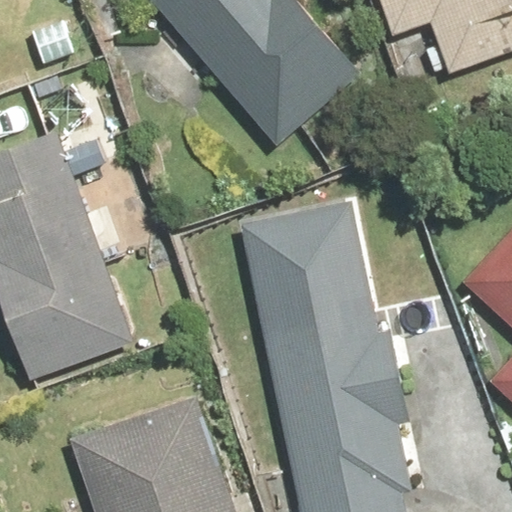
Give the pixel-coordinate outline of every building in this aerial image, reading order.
[(283,0),(141,0),(273,152),(354,82),(283,0)] [(511,0),(381,0),(398,51),(433,41),(447,87),(511,67),(511,0)] [(67,20),(27,35),(42,76),(82,61),(67,20)] [(74,154),(0,175),(0,292),(28,388),(133,358),(74,154)] [(419,511),(359,203),(247,225),(302,511),(419,511)] [(511,228),(452,292),(511,348),(511,365),(491,388),(511,407),(511,228)] [(238,511),(206,402),(74,441),(95,511),(238,511)]
